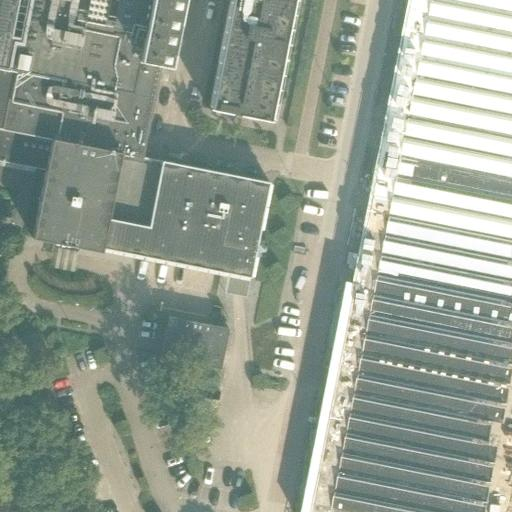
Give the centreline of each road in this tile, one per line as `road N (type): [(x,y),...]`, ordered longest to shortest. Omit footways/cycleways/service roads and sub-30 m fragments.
road 1 (unclassified): [(278,511),(345,178)]
road 2 (unclassified): [(198,0),(171,144),(345,178)]
road 3 (unclassified): [(345,178),(381,0)]
